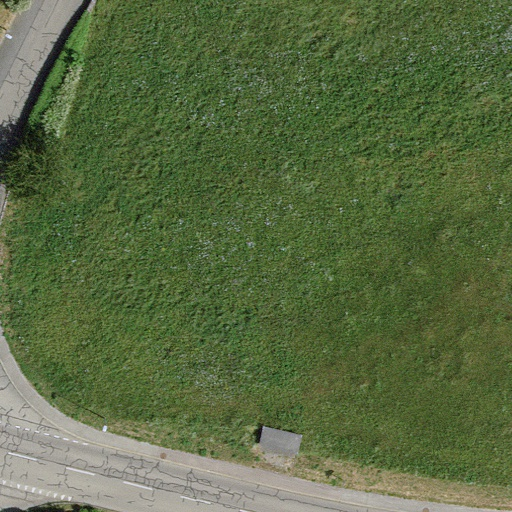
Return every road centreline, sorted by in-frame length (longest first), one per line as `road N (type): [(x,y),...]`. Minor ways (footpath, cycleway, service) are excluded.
road 1 (unclassified): [(0,448),(240,511)]
road 2 (residential): [(0,123),(51,0)]
